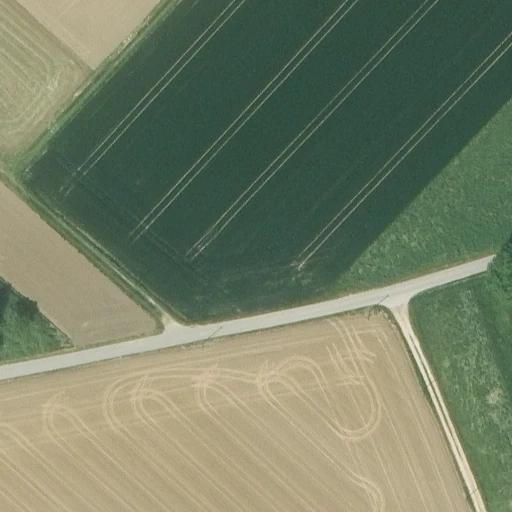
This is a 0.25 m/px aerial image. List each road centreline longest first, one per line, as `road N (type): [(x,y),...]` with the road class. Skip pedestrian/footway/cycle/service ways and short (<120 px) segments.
road 1 (track): [(511,258),(393,297),(0,372)]
road 2 (track): [(176,339),(0,170)]
road 3 (track): [(172,0),(7,177)]
road 4 (track): [(478,511),(393,297)]
